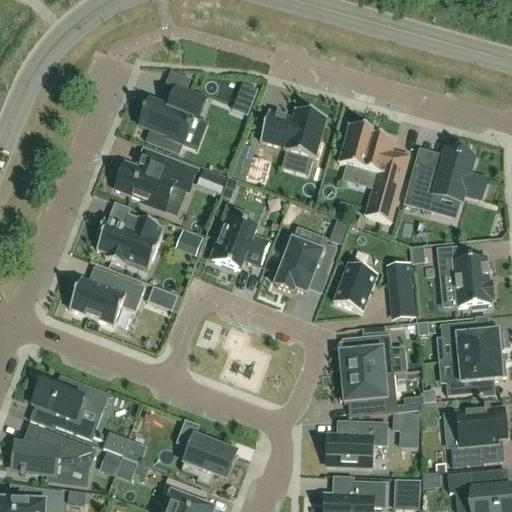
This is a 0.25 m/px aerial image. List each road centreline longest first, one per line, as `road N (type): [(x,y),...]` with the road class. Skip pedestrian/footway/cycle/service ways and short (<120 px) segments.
road 1 (residential): [(285,429),(314,360),(305,334),(213,298),(190,306),(162,378)]
road 2 (residential): [(15,325),(113,60)]
road 3 (residential): [(511,123),(278,61)]
road 4 (tertiary): [(285,0),(511,62)]
road 5 (tertiary): [(0,145),(43,55),(112,0)]
road 6 (residential): [(162,378),(15,325)]
road 7 (residential): [(285,429),(162,378)]
